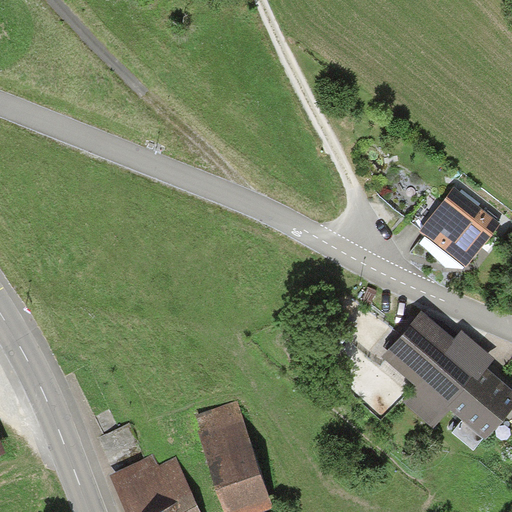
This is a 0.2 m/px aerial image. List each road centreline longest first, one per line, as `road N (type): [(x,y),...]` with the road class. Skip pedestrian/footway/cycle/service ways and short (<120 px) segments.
road 1 (residential): [(511,332),(222,192),(0,105)]
road 2 (tertiary): [(88,511),(0,319)]
road 3 (track): [(256,0),(345,179)]
road 4 (track): [(417,290),(345,179)]
